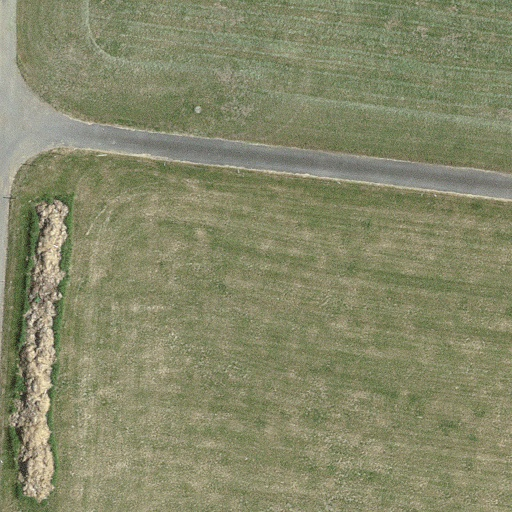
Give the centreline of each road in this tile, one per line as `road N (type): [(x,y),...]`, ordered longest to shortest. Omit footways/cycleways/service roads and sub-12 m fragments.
road 1 (track): [(0,133),(511,191)]
road 2 (track): [(0,137),(6,0)]
